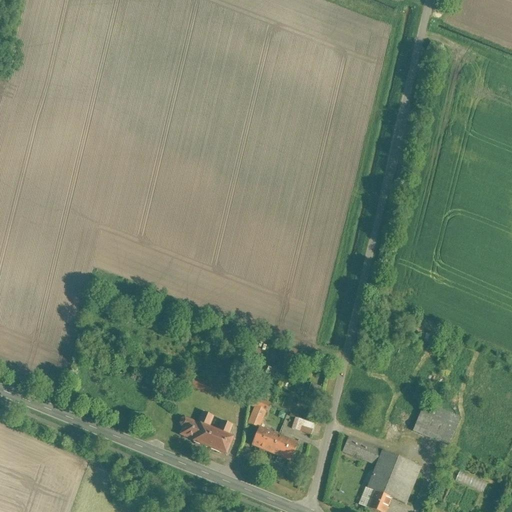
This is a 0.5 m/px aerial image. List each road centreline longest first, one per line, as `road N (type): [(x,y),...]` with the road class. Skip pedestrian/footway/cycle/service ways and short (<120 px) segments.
road 1 (unclassified): [(310,511),(429,0)]
road 2 (secondary): [(296,511),(0,391)]
